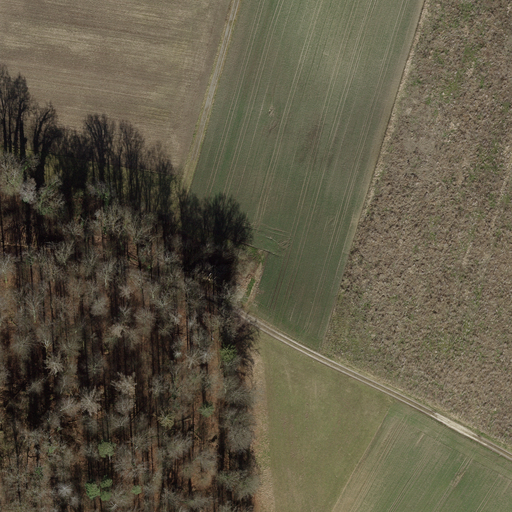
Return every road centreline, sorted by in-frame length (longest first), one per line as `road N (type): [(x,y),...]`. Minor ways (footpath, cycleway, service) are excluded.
road 1 (track): [(511,456),(227,303),(156,281)]
road 2 (track): [(236,0),(156,281)]
road 3 (track): [(227,303),(258,511)]
road 4 (track): [(156,281),(83,260),(0,260)]
